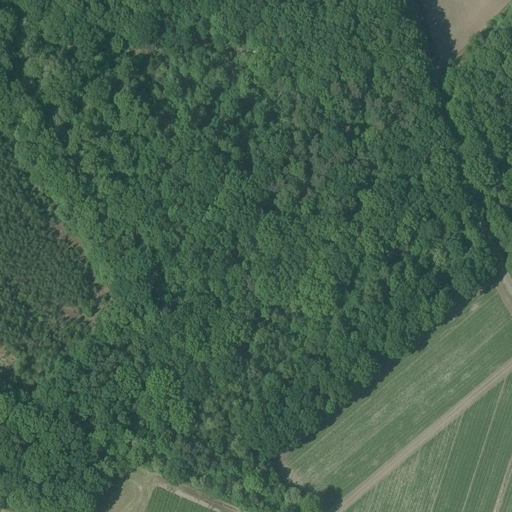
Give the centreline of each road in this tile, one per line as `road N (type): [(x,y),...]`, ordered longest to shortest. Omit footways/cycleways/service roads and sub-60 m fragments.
road 1 (track): [(270,238),(238,259),(228,272),(227,303),(175,347),(167,387),(141,404),(128,450),(111,450),(0,400)]
road 2 (unclassified): [(511,282),(471,195),(409,0)]
road 3 (track): [(471,195),(342,281),(321,278),(270,238)]
